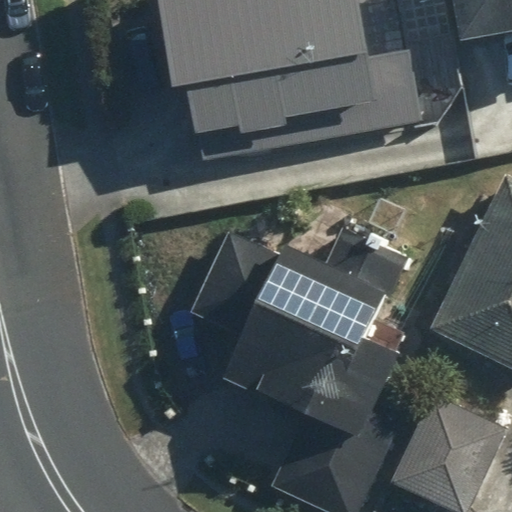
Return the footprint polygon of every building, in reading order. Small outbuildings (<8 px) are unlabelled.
[(365,59),(356,0),(183,0),(206,151),(428,118),(418,51),(365,59)] [(511,0),(463,0),(467,34),(511,29),(511,0)] [(511,380),(511,181),(490,171),(415,334),(456,355),(511,380)] [(392,425),(359,410),(400,320),(217,236),(179,315),(225,336),(206,378),(297,419),(264,491),(310,511),(360,511),(374,483),(381,468),(373,465),(392,425)] [(423,400),(383,487),(437,511),(463,511),(499,434),(434,404),(423,400)]
